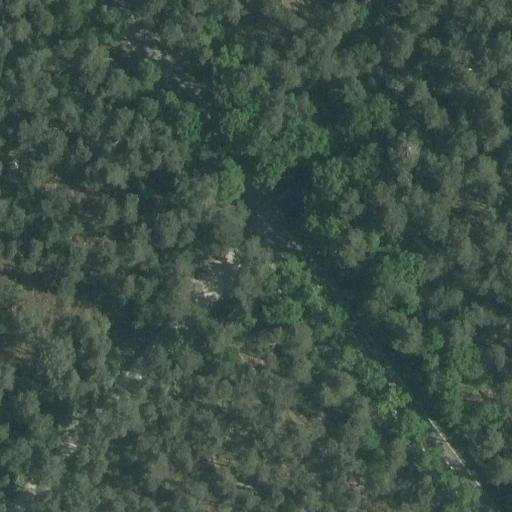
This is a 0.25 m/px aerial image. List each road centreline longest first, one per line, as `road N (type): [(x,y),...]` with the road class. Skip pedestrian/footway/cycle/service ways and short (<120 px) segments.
road 1 (tertiary): [(483,511),(109,0)]
road 2 (track): [(15,511),(251,246)]
